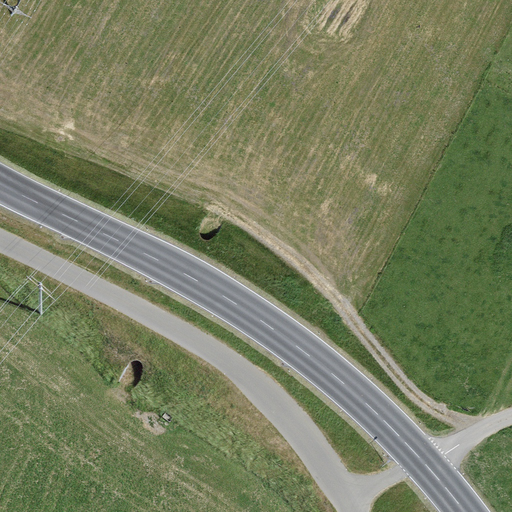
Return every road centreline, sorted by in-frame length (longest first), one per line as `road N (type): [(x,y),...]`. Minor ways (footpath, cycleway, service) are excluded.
road 1 (secondary): [(465,511),(363,397),(264,321),(0,181)]
road 2 (track): [(219,205),(320,281),(413,392),(477,431)]
